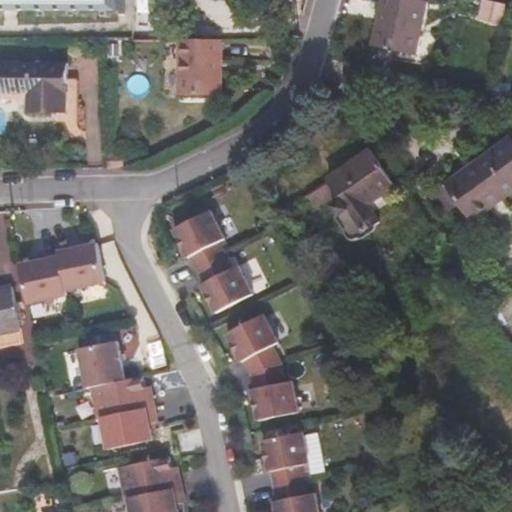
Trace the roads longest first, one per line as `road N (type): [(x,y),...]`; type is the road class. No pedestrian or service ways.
road 1 (residential): [(128,189),(134,246),(208,397),(232,511)]
road 2 (residential): [(330,0),(281,107),(215,155),(128,189)]
road 3 (residential): [(128,189),(0,192)]
